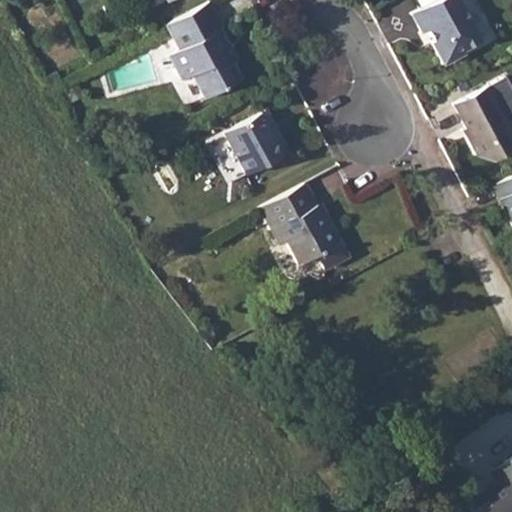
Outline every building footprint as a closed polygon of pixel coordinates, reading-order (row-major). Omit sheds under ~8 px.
[(205,0),(204,0),(163,23),(176,47),(164,53),(178,79),(189,73),(201,96),(237,77),(228,60),(221,47),(226,45),(216,27),(219,26),(205,0)] [(454,0),(428,0),(407,11),(418,32),(424,29),(428,38),(426,41),(439,63),(460,52),(458,48),(475,39),(454,0)] [(226,45),(221,47),(228,60),(233,58),(226,45)] [(451,104),(463,127),(467,135),(464,136),(473,154),(490,160),(511,147),(511,136),(500,114),(497,108),(485,85),(451,104)] [(262,108),(257,110),(271,136),(275,134),(262,108)] [(511,109),(508,108),(500,114),(511,136),(511,109)] [(271,136),(257,110),(220,130),(243,172),(284,150),(275,134),(271,136)] [(511,172),(489,185),(511,229),(511,172)] [(302,181),(257,206),(269,229),(272,228),(280,243),(284,240),(296,262),(315,253),(322,267),(346,255),(324,213),(320,215),(302,181)] [(459,502),(457,511),(511,511),(511,452),(490,468),(498,482),(471,500),(474,504),(459,502)]
